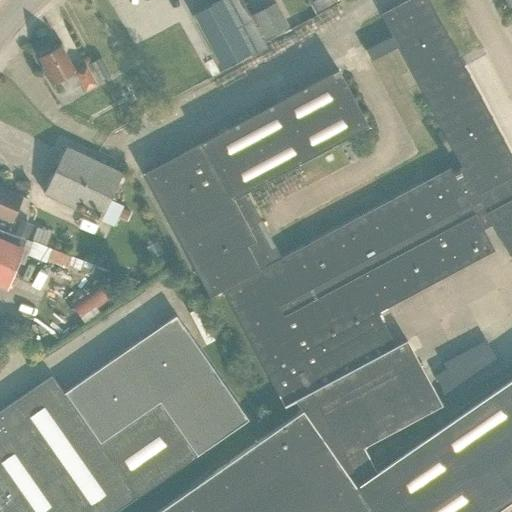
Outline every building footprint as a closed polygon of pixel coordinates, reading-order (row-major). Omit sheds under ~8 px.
[(302,410),(155,511),(496,511),(511,502),(511,381),(378,475),(363,447),(442,406),(407,341),(396,346),(378,313),(495,252),(484,231),(494,226),(510,257),(511,256),(511,156),(429,0),(410,0),(382,15),(463,169),(453,174),(451,169),(282,258),(247,192),(370,127),(340,71),(146,173),(211,296),(224,290),(285,406),(295,400),(302,410)] [(222,0),(223,1),(194,16),(223,69),(251,54),(254,58),(269,50),(241,0),(222,0)] [(336,1),(335,0),(312,0),(318,11),(336,1)] [(275,1),(252,14),(266,38),(289,26),(275,1)] [(62,47),(40,59),(55,86),(68,79),(74,90),(83,85),(86,91),(96,85),(86,67),(76,72),(62,47)] [(100,55),(90,61),(99,78),(109,72),(100,55)] [(123,174),(68,148),(45,195),(101,221),(111,200),(116,203),(119,197),(114,194),(123,174)] [(23,198),(0,188),(0,217),(13,223),(23,198)] [(122,209),(119,216),(126,220),(129,212),(122,209)] [(21,223),(17,234),(28,239),(32,228),(21,223)] [(23,251),(0,241),(0,285),(7,289),(23,251)] [(0,506),(4,511),(116,511),(249,420),(176,315),(64,394),(52,375),(0,412),(0,506)] [(449,396),(501,368),(486,340),(445,362),(448,368),(437,374),(449,396)]
